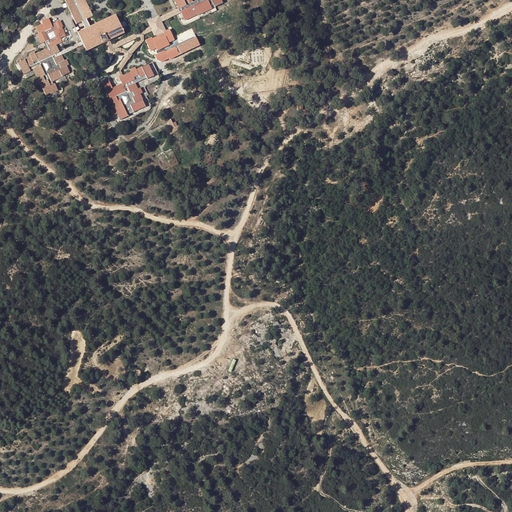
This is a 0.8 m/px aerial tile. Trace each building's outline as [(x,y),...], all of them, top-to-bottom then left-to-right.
[(65,0),(76,24),(82,21),(86,19),(90,17),(93,16),(85,0),(65,0)] [(175,0),(179,8),(181,7),(183,10),(181,11),(185,20),(195,15),(211,7),(210,6),(213,5),(214,7),(222,4),(219,0),(175,0)] [(165,17),(166,18),(178,13),(181,11),(183,10),(181,7),(179,8),(174,10),(164,15),(165,17)] [(165,17),(164,15),(157,21),(148,28),(149,30),(150,31),(166,18),(165,17)] [(107,19),(90,27),(86,29),(78,33),(82,41),(84,44),(86,50),(103,43),(106,41),(124,33),(117,17),(108,21),(107,19)] [(44,42),(48,48),(56,44),(62,41),(60,38),(66,35),(62,27),(63,26),(60,20),(55,22),(55,21),(51,23),(48,18),(41,21),(43,23),(36,26),(39,33),(38,34),(42,43),(44,42)] [(114,46),(114,47),(137,37),(143,35),(150,31),(149,30),(148,28),(113,44),(114,46)] [(146,40),(150,50),(156,48),(157,50),(169,44),(168,42),(174,39),(170,29),(163,32),(164,33),(152,38),(152,37),(146,40)] [(197,37),(177,46),(181,54),(200,45),(197,37)] [(78,43),(59,52),(61,55),(62,55),(84,44),(82,41),(78,43)] [(103,43),(108,54),(109,53),(111,51),(114,47),(114,46),(113,44),(107,44),(106,41),(103,43)] [(70,72),(66,66),(68,65),(66,60),(64,61),(61,55),(57,57),(55,54),(59,52),(56,44),(47,49),(47,50),(42,53),(41,52),(36,54),(35,52),(30,54),(31,57),(19,62),(25,74),(31,71),(30,70),(33,68),(38,78),(36,79),(38,85),(41,83),(46,95),(57,90),(55,83),(53,84),(52,81),(70,72)] [(164,50),(155,54),(157,59),(161,61),(169,57),(170,58),(179,54),(176,46),(166,51),(164,50)] [(119,77),(123,76),(121,72),(111,51),(109,53),(108,54),(111,60),(117,73),(119,77)] [(148,64),(136,69),(135,67),(130,70),(131,72),(123,76),(119,77),(122,83),(123,85),(115,88),(115,87),(107,90),(111,98),(108,99),(111,104),(113,103),(115,109),(111,110),(113,115),(118,113),(120,119),(128,116),(128,115),(145,106),(140,94),(142,93),(140,88),(137,89),(135,83),(147,77),(148,79),(154,76),(148,64)] [(171,119),(168,121),(173,131),(179,128),(175,122),(173,123),(171,119)]
